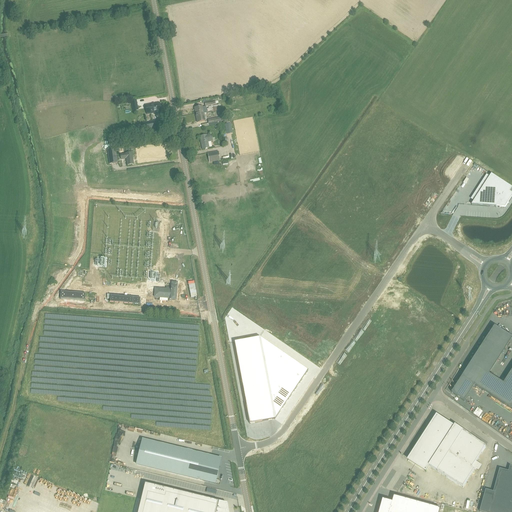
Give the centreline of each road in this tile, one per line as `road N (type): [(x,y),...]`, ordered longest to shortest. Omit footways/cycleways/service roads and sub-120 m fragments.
road 1 (secondary): [(237,449),(153,0)]
road 2 (unclassified): [(426,223),(280,433),(237,449)]
road 3 (secondary): [(348,511),(489,286)]
road 4 (unclassified): [(511,97),(426,223)]
road 5 (unclassified): [(359,511),(434,393)]
